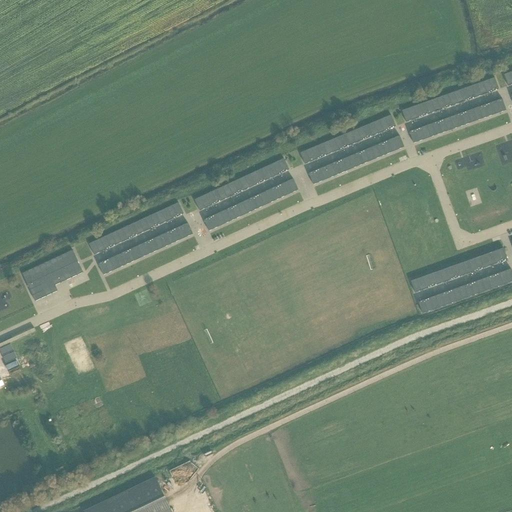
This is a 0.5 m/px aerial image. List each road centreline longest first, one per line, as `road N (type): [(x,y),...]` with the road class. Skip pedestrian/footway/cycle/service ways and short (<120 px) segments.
road 1 (track): [(511,303),(405,341),(34,511)]
road 2 (track): [(511,324),(226,450),(193,484),(185,511)]
